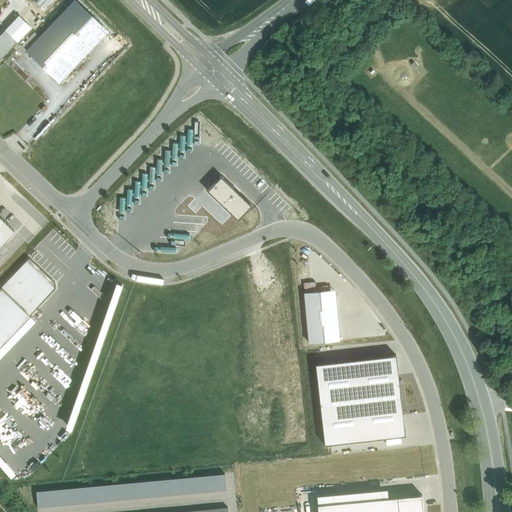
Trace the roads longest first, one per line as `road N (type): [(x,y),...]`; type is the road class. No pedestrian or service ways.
road 1 (unclassified): [(74,215),(120,259),(163,271),(280,229),(318,237),(412,348),(434,404),(451,511)]
road 2 (secondary): [(496,502),(479,401),(447,324),(405,265),(326,184)]
road 3 (track): [(511,196),(388,81),(359,0)]
road 4 (secondary): [(326,184),(224,72)]
road 5 (secondary): [(214,82),(326,184)]
road 6 (unclassified): [(167,117),(74,215)]
